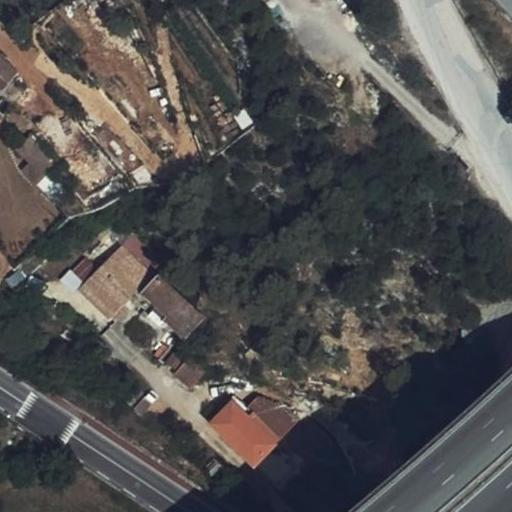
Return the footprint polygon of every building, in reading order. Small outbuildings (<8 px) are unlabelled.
[(4,58),(0,61),(0,100),(7,107),(30,84),(4,58)] [(58,190),(76,166),(43,142),(25,164),(42,176),(58,190)] [(33,186),(50,200),(58,190),(42,176),(33,186)] [(75,288),(97,268),(86,256),(64,276),(75,288)] [(130,321),(164,284),(143,265),(110,301),(130,321)] [(185,324),(198,308),(173,286),(157,301),(168,311),(149,330),(170,349),(190,328),(185,324)] [(194,381),(207,393),(227,372),(213,358),(209,363),(196,350),(184,363),(199,376),(194,381)] [(242,414),(236,420),(230,416),(219,428),(268,473),(286,451),(270,437),(277,430),(262,416),(254,423),(242,414)]
